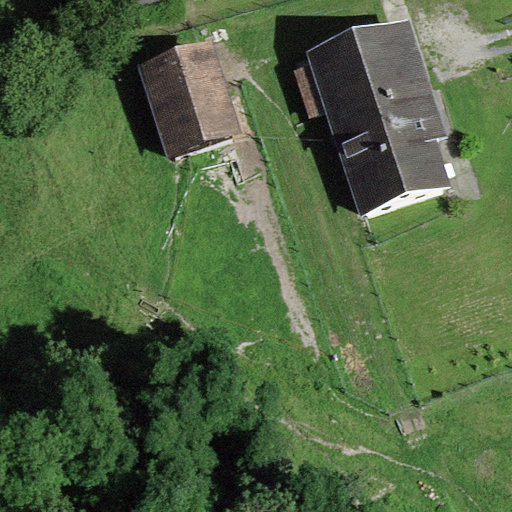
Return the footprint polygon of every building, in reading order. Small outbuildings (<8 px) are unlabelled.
[(333,101),(409,77),(394,32),(318,55),(325,76),(333,101)] [(150,68),(165,109),(221,91),(208,49),(150,68)] [(320,130),(339,123),(333,101),(325,76),(306,83),(320,130)] [(346,147),(423,122),(409,77),(333,101),(339,123),(346,147)] [(221,91),(165,109),(181,157),(237,138),(221,91)] [(446,190),(423,122),(346,147),(370,213),(446,190)]
